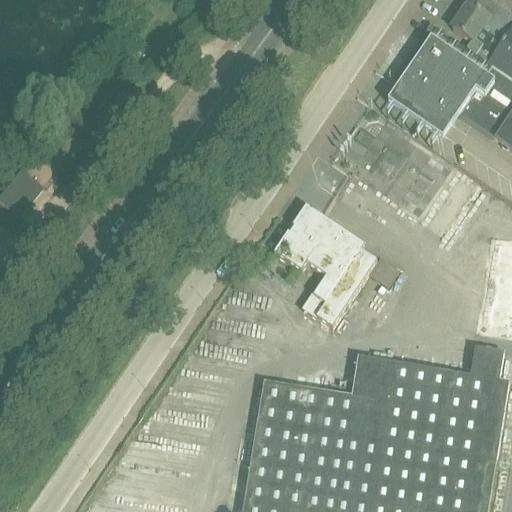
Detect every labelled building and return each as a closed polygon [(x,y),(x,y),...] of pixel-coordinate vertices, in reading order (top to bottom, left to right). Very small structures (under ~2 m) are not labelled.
[(508,39),(511,33),(511,19),(483,0),(469,0),(464,7),(489,24),(488,25),(508,39)] [(488,69),(508,39),(488,25),(489,24),(464,7),(462,11),(466,15),(453,33),(472,46),(466,54),(488,69)] [(511,85),(488,69),(466,54),(431,30),(399,77),(406,81),(388,108),(443,145),(461,119),(511,153),(511,85)] [(511,33),(508,39),(488,69),(511,85),(511,33)] [(0,205),(19,221),(44,190),(22,173),(21,174),(22,175),(11,189),(8,186),(8,187),(10,190),(0,202),(0,205)] [(381,261),(378,266),(362,256),(365,251),(307,211),(275,258),(302,276),(307,268),(327,282),(314,300),(313,300),(304,314),(332,333),(369,279),(388,291),(399,274),(381,261)] [(488,511),(509,387),(499,385),(503,357),(474,353),(470,381),(357,363),(351,402),(264,388),(243,511),(488,511)]
